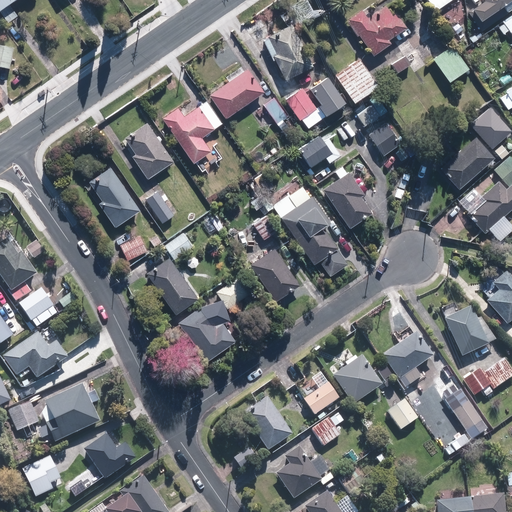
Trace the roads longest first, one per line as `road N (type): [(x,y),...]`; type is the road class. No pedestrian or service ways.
road 1 (residential): [(168,424),(100,288),(3,149)]
road 2 (residential): [(414,254),(168,424)]
road 3 (residential): [(216,0),(3,149)]
